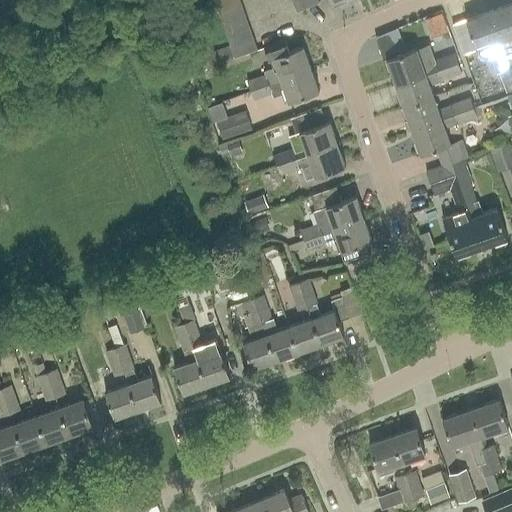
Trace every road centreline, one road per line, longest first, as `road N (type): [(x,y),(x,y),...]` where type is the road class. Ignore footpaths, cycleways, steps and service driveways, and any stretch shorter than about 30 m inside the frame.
road 1 (residential): [(451,355),(347,66),(356,33),(434,0)]
road 2 (tertiary): [(114,511),(307,431)]
road 3 (tertiary): [(307,431),(451,355)]
